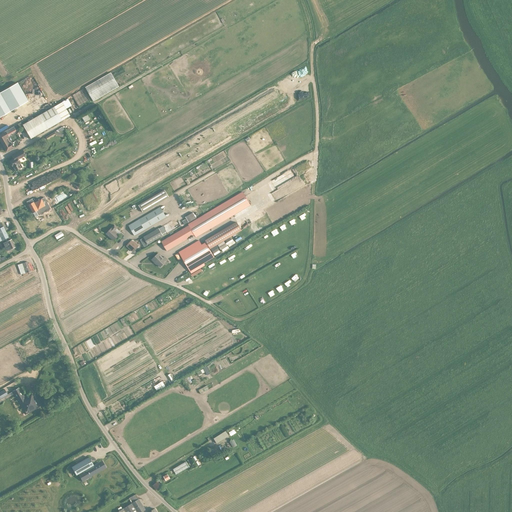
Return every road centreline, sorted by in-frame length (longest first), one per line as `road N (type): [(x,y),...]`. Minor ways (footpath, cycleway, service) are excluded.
road 1 (track): [(302,0),(317,133),(307,273),(241,318),(167,282)]
road 2 (unclassified): [(176,511),(116,449),(86,403),(31,248)]
road 3 (track): [(261,340),(367,448),(410,467),(436,491),(444,511)]
road 4 (unclassified): [(28,244),(66,228),(167,282)]
